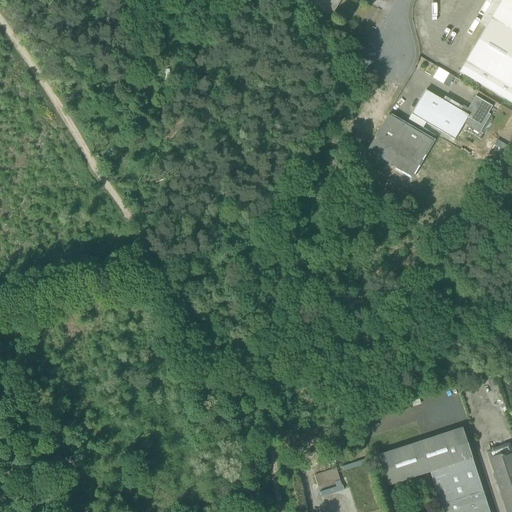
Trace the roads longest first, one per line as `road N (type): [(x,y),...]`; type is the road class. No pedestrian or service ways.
road 1 (track): [(284,511),(269,361),(280,248),(311,143),(356,57),(392,52)]
road 2 (track): [(0,26),(113,202),(139,271)]
road 3 (track): [(139,271),(207,397),(238,511)]
road 4 (track): [(0,298),(45,280),(139,271)]
road 5 (track): [(280,248),(139,271)]
